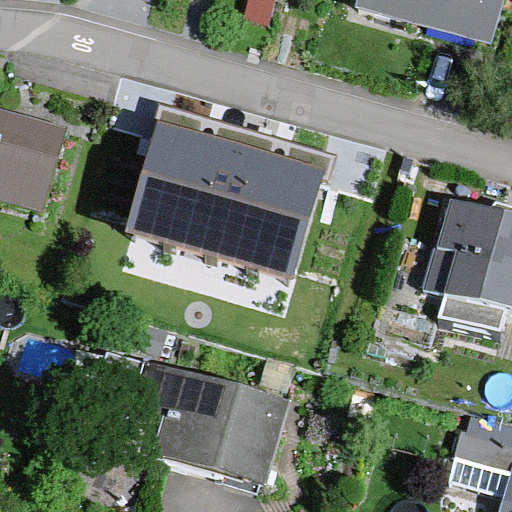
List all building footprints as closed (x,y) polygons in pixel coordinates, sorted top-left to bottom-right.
[(507,0),(355,0),(348,27),(492,62),(507,0)] [(68,134),(0,115),(0,212),(45,224),(68,134)] [(272,182),(161,151),(135,248),(246,278),(272,182)] [(511,239),(437,221),(415,312),(511,335),(511,239)] [(290,411),(108,359),(92,414),(162,434),(152,471),(264,502),(290,411)] [(511,511),(511,476),(501,511),(511,511)]
